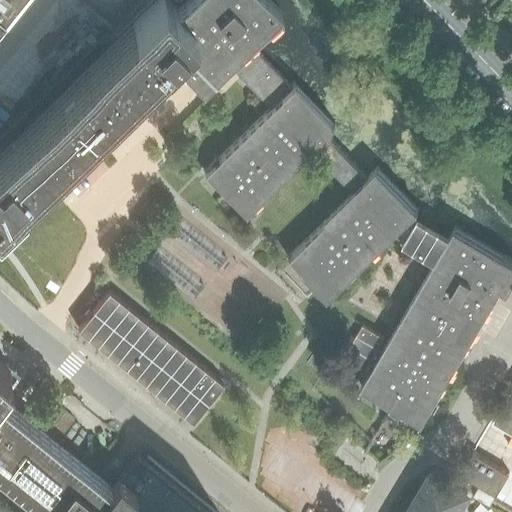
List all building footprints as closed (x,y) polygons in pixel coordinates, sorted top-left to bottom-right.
[(0,0),(0,27),(22,0),(0,0)] [(478,324),(492,301),(496,303),(500,296),(496,294),(505,278),(511,282),(511,260),(454,226),(445,241),(407,219),(417,209),(376,168),(372,172),(330,128),(333,125),(293,84),(290,86),(248,43),(279,12),(267,0),(186,0),(176,10),(166,0),(157,0),(31,123),(0,153),(0,219),(32,188),(31,187),(93,126),(167,53),(185,71),(201,87),(227,62),(270,106),(203,170),(244,212),(310,147),(353,190),(287,256),(327,297),(393,232),(436,258),(360,385),(421,421),(478,324)] [(90,0),(109,15),(120,0),(90,0)] [(108,289),(77,327),(192,420),(223,382),(108,289)] [(362,324),(344,355),(364,368),(383,337),(362,324)] [(206,511),(136,455),(119,476),(118,475),(109,485),(54,441),(0,397),(0,376),(9,366),(0,358),(0,511),(206,511)] [(511,387),(493,419),(511,429),(511,387)] [(72,419),(64,412),(49,429),(58,436),(72,419)] [(497,492),(509,471),(474,450),(461,472),(497,492)] [(454,511),(467,491),(431,471),(414,501),(407,511),(454,511)]
